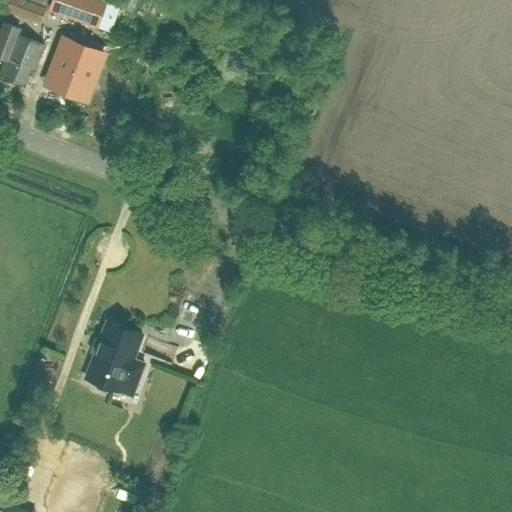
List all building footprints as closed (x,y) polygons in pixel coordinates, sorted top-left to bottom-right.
[(48,5),(33,0),(9,0),(6,10),(42,22),(48,5)] [(100,0),(52,0),(49,11),(110,32),(119,7),(100,0)] [(20,29),(5,23),(0,36),(0,58),(6,60),(0,76),(25,85),(31,69),(36,71),(45,46),(18,36),(20,29)] [(68,39),(52,86),(91,100),(108,53),(68,39)] [(85,380),(97,384),(96,387),(98,390),(106,393),(109,392),(110,389),(121,393),(125,382),(136,386),(144,363),(132,359),(141,334),(106,322),(99,342),(96,341),(93,352),(95,353),(85,380)] [(161,343),(159,353),(178,358),(181,347),(161,343)] [(35,493),(69,499),(71,483),(38,477),(35,493)] [(111,490),(128,495),(131,483),(114,479),(111,490)]
